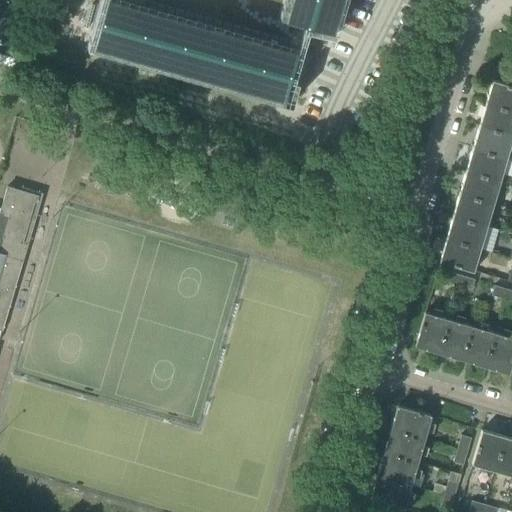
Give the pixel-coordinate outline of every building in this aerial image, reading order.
[(117,0),(106,0),(94,44),(283,97),(296,50),(117,0)] [(291,0),(286,18),(332,31),(340,0),(291,0)] [(511,70),(506,69),(502,83),(511,85),(511,70)] [(492,80),(485,103),(511,110),(511,85),(502,83),(492,80)] [(511,110),(485,103),(479,125),(511,135),(511,110)] [(511,135),(479,125),(472,148),(507,158),(511,141),(511,135)] [(472,148),(465,171),(500,181),(507,158),(472,148)] [(465,171),(459,193),(493,204),(500,181),(465,171)] [(3,202),(0,209),(0,329),(1,330),(21,261),(15,259),(16,255),(20,256),(22,247),(19,246),(20,241),(27,243),(35,216),(29,214),(34,200),(35,200),(37,192),(20,187),(19,190),(7,187),(3,202)] [(459,193),(452,216),(487,226),(493,204),(459,193)] [(452,216),(445,239),(480,249),(487,226),(452,216)] [(480,249),(445,239),(439,261),(450,265),(473,271),(480,249)] [(444,281),(458,285),(461,275),(447,271),(444,281)] [(461,275),(458,285),(471,289),(474,279),(461,275)] [(491,295),(504,299),(507,289),(494,285),(491,295)] [(414,346),(438,352),(448,319),(424,312),(414,346)] [(438,352),(461,359),(471,325),(448,319),(438,352)] [(461,359),(484,366),(494,332),(471,325),(461,359)] [(511,337),(494,332),(484,366),(508,373),(511,358),(511,337)] [(397,405),(390,429),(424,438),(431,415),(397,405)] [(390,429),(383,452),(417,461),(424,438),(390,429)] [(471,464),(493,470),(504,436),(481,429),(478,440),(471,464)] [(460,435),(456,448),(466,451),(470,438),(460,435)] [(493,470),(511,475),(511,438),(504,436),(493,470)] [(466,451),(456,448),(452,461),(462,464),(466,451)] [(383,452),(376,475),(410,484),(417,461),(383,452)] [(410,484),(376,475),(369,499),(403,509),(410,484)] [(447,480),(443,493),(453,496),(457,482),(447,480)] [(453,496),(443,493),(439,507),(449,510),(453,496)] [(468,510),(473,511),(481,511),(484,504),(471,500),(468,510)]
